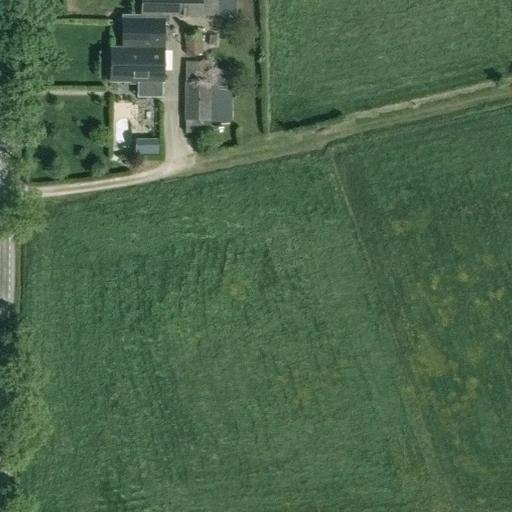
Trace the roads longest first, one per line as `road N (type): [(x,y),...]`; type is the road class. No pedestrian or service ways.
road 1 (track): [(184,162),(511,93)]
road 2 (unclassified): [(0,468),(3,193)]
road 3 (unclassified): [(3,193),(2,0)]
road 4 (unclassified): [(3,193),(184,162)]
